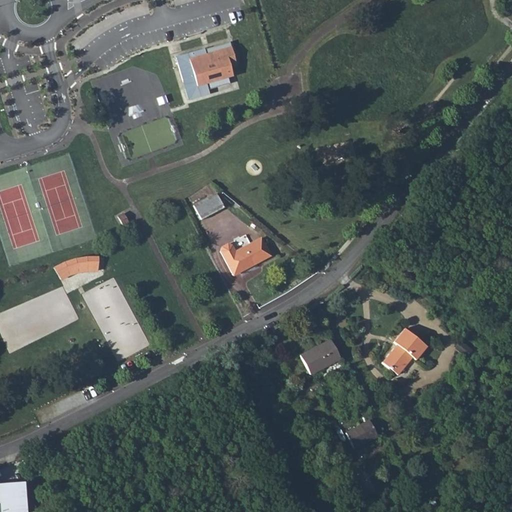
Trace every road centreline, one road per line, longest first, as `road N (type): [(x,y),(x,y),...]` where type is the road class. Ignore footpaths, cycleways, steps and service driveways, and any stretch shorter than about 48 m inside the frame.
road 1 (residential): [(0,455),(317,292),(511,74)]
road 2 (residential): [(0,154),(51,139),(62,126),(64,104),(41,34)]
